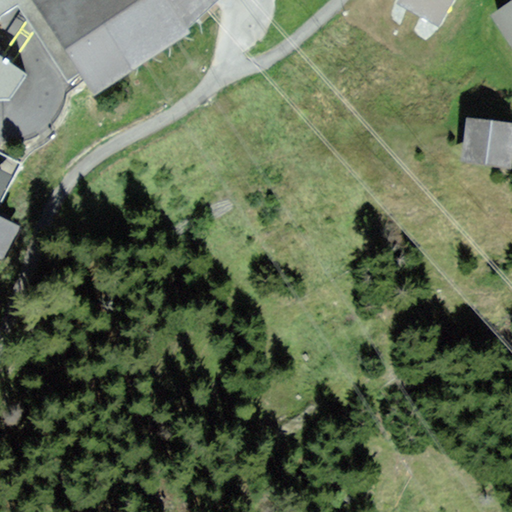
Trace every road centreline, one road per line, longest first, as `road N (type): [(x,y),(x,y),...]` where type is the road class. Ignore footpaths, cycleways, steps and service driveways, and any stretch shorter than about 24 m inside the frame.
road 1 (residential): [(340,0),(278,53),(108,144),(68,179),(0,344)]
road 2 (residential): [(34,0),(22,12),(45,82),(42,111),(0,122)]
